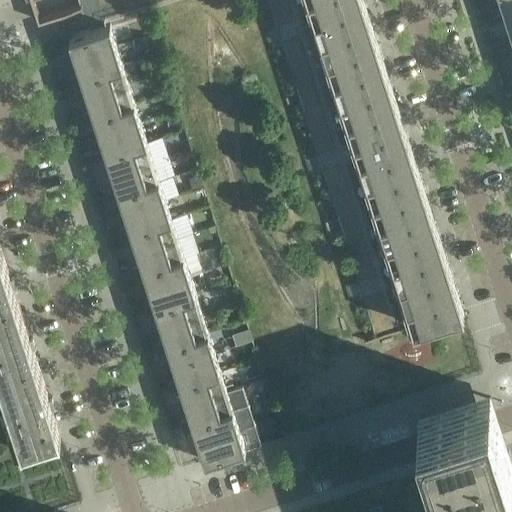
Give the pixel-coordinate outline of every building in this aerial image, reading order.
[(32,0),(33,0),(37,14),(39,20),(62,13),(80,7),(87,30),(108,24),(106,19),(147,6),(165,0),(32,0)] [(405,126),(364,0),(265,0),(271,10),(376,338),(456,313),(463,310),(405,126)] [(507,19),(511,17),(511,0),(502,0),(501,1),(507,19)] [(109,30),(108,24),(87,30),(69,36),(75,56),(116,42),(112,29),(109,30)] [(122,62),(116,42),(75,56),(81,72),(69,76),(70,79),(122,62)] [(88,94),(128,81),(122,62),(70,79),(72,85),(84,81),(88,94)] [(134,100),(128,81),(88,94),(93,110),(82,114),(83,117),(134,100)] [(141,120),(134,100),(83,117),(85,123),(96,119),(100,133),(141,120)] [(147,139),(141,120),(100,133),(105,149),(94,152),(95,156),(147,139)] [(113,171),(153,158),(147,139),(95,156),(97,161),(108,158),(113,171)] [(159,177),(153,158),(113,171),(117,187),(106,190),(107,194),(159,177)] [(165,197),(159,177),(107,194),(109,200),(120,196),(125,210),(165,197)] [(172,216),(165,197),(125,210),(130,225),(118,229),(120,233),(172,216)] [(178,236),(172,216),(120,233),(121,238),(133,234),(137,249),(178,236)] [(184,255),(178,236),(137,249),(142,264),(131,267),(132,271),(184,255)] [(10,278),(2,253),(0,245),(0,376),(23,447),(61,435),(52,408),(56,407),(52,397),(49,398),(33,348),(36,347),(35,342),(33,337),(30,338),(13,288),(17,287),(14,276),(10,278)] [(190,274),(184,255),(132,271),(134,276),(145,273),(150,287),(190,274)] [(196,293),(190,274),(150,287),(154,302),(143,306),(144,310),(196,293)] [(203,313),(196,293),(144,310),(146,315),(157,311),(162,326),(203,313)] [(209,332),(203,313),(162,326),(167,340),(155,344),(157,349),(209,332)] [(215,351),(209,332),(157,349),(158,353),(169,349),(174,364),(215,351)] [(221,370),(215,351),(174,364),(179,379),(167,382),(169,387),(221,370)] [(227,390),(221,370),(169,387),(170,391),(182,388),(187,403),(227,390)] [(234,409),(227,390),(187,403),(191,417),(180,420),(182,426),(234,409)] [(511,511),(511,459),(509,449),(508,446),(506,442),(501,425),(490,391),(418,414),(428,448),(434,466),(435,469),(299,511),(511,511)] [(240,428),(234,409),(182,426),(183,429),(194,426),(199,441),(240,428)] [(246,448),(240,428),(199,441),(205,461),(246,448)]
